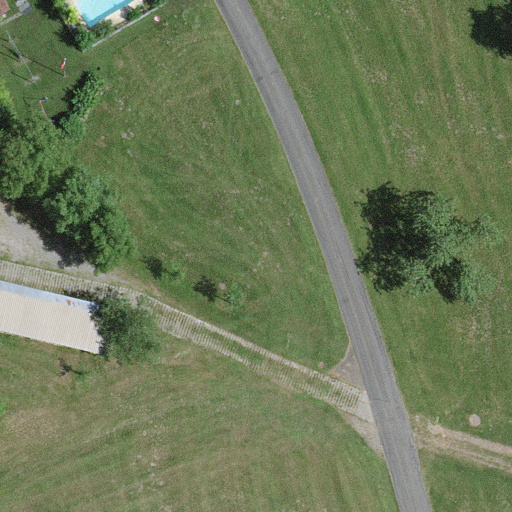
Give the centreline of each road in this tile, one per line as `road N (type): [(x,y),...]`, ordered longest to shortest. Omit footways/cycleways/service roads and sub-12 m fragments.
road 1 (track): [(511,459),(398,422),(169,321),(0,207)]
road 2 (unclassified): [(418,511),(398,422),(283,111),(226,0)]
